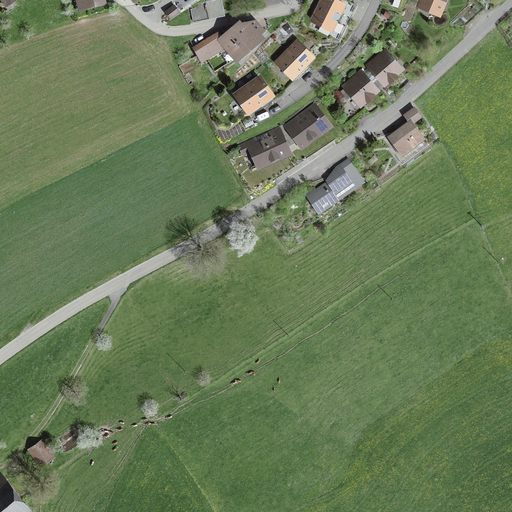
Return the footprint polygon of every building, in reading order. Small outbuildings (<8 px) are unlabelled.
[(101,0),(74,0),(77,12),(88,9),(87,6),(102,2),(101,0)] [(209,18),(225,15),(222,0),(206,3),(209,18)] [(322,0),(312,20),(326,27),(322,33),(339,41),(345,29),(334,24),(339,14),(346,17),(353,4),(345,0),(322,0)] [(408,0),(398,25),(406,35),(412,34),(414,28),(411,25),(420,4),(439,12),(444,0),(408,0)] [(460,0),(450,9),(465,26),(484,9),(475,0),(460,0)] [(171,18),(178,13),(174,8),(168,13),(171,18)] [(230,48),(238,56),(259,38),(257,36),(262,31),(254,22),(242,30),(239,27),(223,40),(215,33),(193,52),(205,65),(224,49),(226,51),(230,48)] [(268,70),(283,87),(312,57),(297,43),(268,70)] [(385,53),(369,67),(383,84),(388,79),(391,79),(392,78),(401,88),(409,81),(385,53)] [(268,70),(259,78),(236,94),(248,111),(283,87),(268,70)] [(346,87),(370,114),(379,107),(370,97),(371,96),(372,93),(377,89),(363,72),(346,87)] [(401,155),(424,138),(413,123),(421,117),(414,108),(404,116),(409,123),(392,136),(397,143),(394,146),(401,155)] [(288,128),(282,131),(288,143),(296,139),(301,146),(305,143),(313,155),(335,140),(313,109),(288,128)] [(269,137),(250,146),(259,167),(271,183),(284,174),(274,160),(289,153),(279,131),(270,135),(269,137)] [(361,181),(347,160),(335,168),(336,175),(332,176),(332,180),(311,195),(319,206),(327,200),(329,204),(361,181)] [(43,443),(32,453),(42,464),(53,454),(43,443)] [(0,511),(17,511),(27,504),(0,473),(0,511)]
